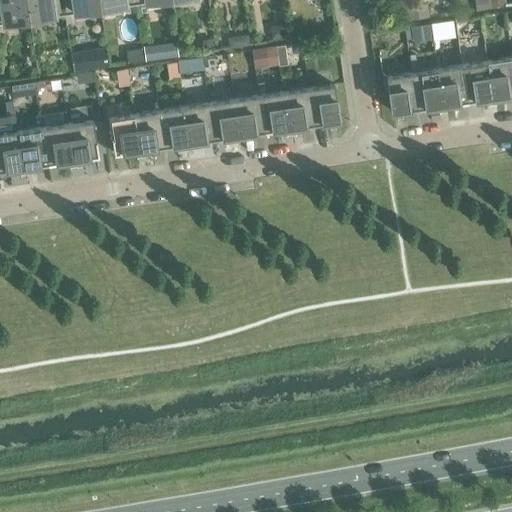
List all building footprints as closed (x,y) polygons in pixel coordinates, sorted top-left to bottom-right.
[(25,0),(0,0),(0,24),(28,20),(25,0)] [(61,0),(25,0),(28,20),(64,15),(61,0)] [(98,0),(61,0),(64,15),(100,10),(98,0)] [(134,0),(98,0),(100,10),(135,5),(134,0)] [(489,0),(474,0),(476,10),(490,9),(490,8),(489,0)] [(427,3),(415,4),(418,19),(429,18),(427,3)] [(404,6),(406,21),(418,19),(415,4),(404,6)] [(452,20),(430,24),(432,37),(454,34),(452,20)] [(274,26),(269,31),(271,40),(284,38),(282,24),(274,26)] [(244,35),(240,40),(241,45),(249,44),(248,34),(244,35)] [(212,39),(201,41),(203,50),(213,49),(212,39)] [(151,46),(142,47),(144,61),(153,60),(151,46)] [(284,46),(276,47),(278,65),(278,67),(287,66),(284,46)] [(264,48),(251,50),(254,68),(267,66),(264,48)] [(141,49),(125,51),(127,63),(142,60),(141,49)] [(81,51),(71,52),(73,71),(84,70),(81,51)] [(212,56),(201,57),(203,70),(214,68),(212,56)] [(201,57),(176,61),(176,62),(178,73),(203,70),(201,57)] [(511,67),(510,57),(486,61),(491,96),(511,92),(511,67)] [(486,61),(461,65),(466,100),(491,96),(486,61)] [(176,62),(166,63),(168,79),(179,78),(178,73),(176,62)] [(461,65),(436,69),(441,104),(466,100),(461,65)] [(436,69),(411,72),(416,107),(441,104),(436,69)] [(416,107),(411,72),(385,76),(390,111),(416,107)] [(42,81),(34,82),(35,89),(43,88),(42,81)] [(20,84),(10,86),(12,98),(22,96),(20,84)] [(333,84),(308,88),(313,123),(338,119),(333,84)] [(308,88),(283,91),(288,126),(313,123),(308,88)] [(283,91),(258,95),(263,130),(288,126),(283,91)] [(258,95),(233,99),(238,134),(263,130),(258,95)] [(12,99),(4,100),(7,116),(15,115),(12,99)] [(233,99),(208,103),(213,137),(238,134),(233,99)] [(208,103),(183,106),(188,141),(213,137),(208,103)] [(183,106),(158,110),(163,145),(188,141),(183,106)] [(158,110),(133,114),(138,149),(163,145),(158,110)] [(138,149),(133,114),(114,117),(108,117),(113,152),(138,149)] [(92,120),(67,124),(72,159),(97,155),(92,120)] [(67,124),(42,127),(47,162),(72,159),(67,124)] [(42,127),(17,131),(22,166),(47,162),(42,127)] [(17,131),(0,133),(0,169),(22,166),(17,131)]
